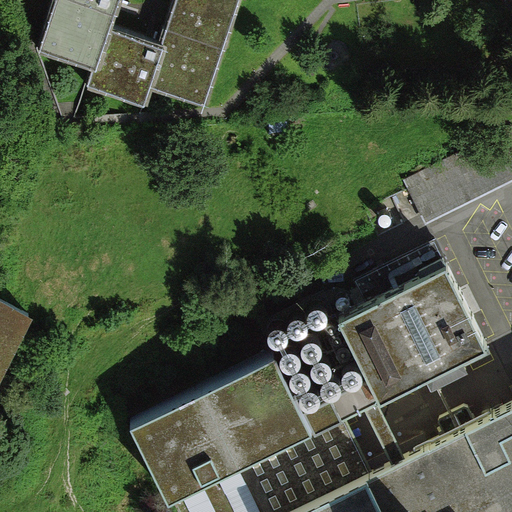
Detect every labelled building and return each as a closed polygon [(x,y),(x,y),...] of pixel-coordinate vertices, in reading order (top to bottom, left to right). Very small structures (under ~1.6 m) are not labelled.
[(54,0),(41,41),(97,59),(110,18),(115,4),(116,0),(54,0)] [(151,32),(110,18),(97,59),(91,76),(147,94),(153,76),(209,94),(239,0),(172,0),(161,35),(151,32)] [(404,177),(425,220),(511,176),(511,125),(511,124),(404,177)] [(487,337),(444,253),(336,308),(368,370),(302,403),(271,341),(127,414),(167,492),(173,489),(310,419),(313,425),(343,410),(487,337)] [(0,371),(31,307),(0,292),(0,371)] [(511,394),(370,465),(275,511),(468,511),(511,490),(511,394)] [(275,511),(370,465),(343,410),(313,425),(310,419),(173,489),(184,511),(275,511)] [(377,423),(387,441),(398,435),(388,417),(377,423)]
